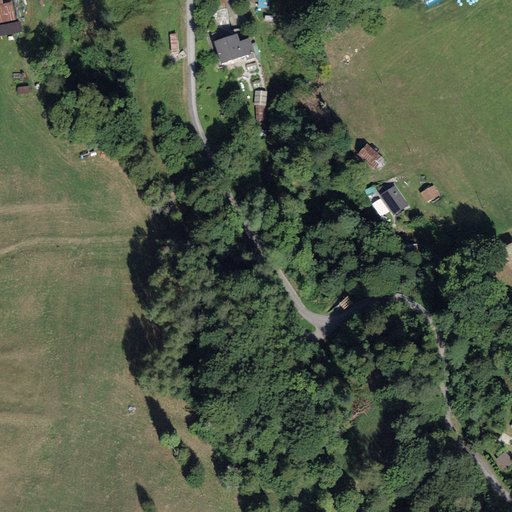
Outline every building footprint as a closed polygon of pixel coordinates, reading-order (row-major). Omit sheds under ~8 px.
[(2,0),(0,0),(0,22),(16,19),(12,2),(3,4),(2,0)] [(257,9),(267,9),(267,0),(252,0),(252,2),(257,2),(257,9)] [(231,33),(227,9),(212,12),(217,36),(231,33)] [(19,21),(0,25),(0,37),(22,32),(19,21)] [(221,64),(254,52),(249,39),(239,42),(237,34),(214,42),(221,64)] [(177,35),(169,35),(171,52),(178,51),(177,35)] [(267,94),(255,93),(254,105),(256,105),(256,128),(266,128),(266,107),(267,94)] [(384,159),(366,144),(357,154),(375,170),(376,168),(379,170),(386,163),(383,160),(384,159)] [(408,205),(394,185),(379,195),(394,215),(408,205)] [(434,185),(420,192),(425,203),(439,195),(434,185)] [(511,271),(511,241),(498,250),(511,271)] [(511,464),(511,459),(505,452),(496,461),(505,471),(511,464)]
